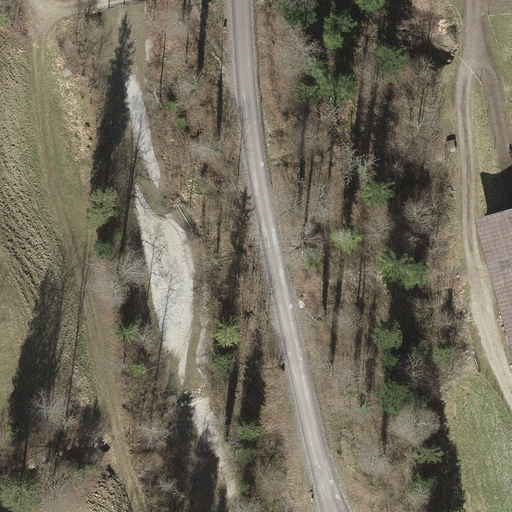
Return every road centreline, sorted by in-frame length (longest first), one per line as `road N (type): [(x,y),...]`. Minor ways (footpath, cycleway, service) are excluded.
road 1 (track): [(242,0),(259,161),(331,511)]
road 2 (track): [(43,13),(44,143),(137,511)]
road 3 (track): [(511,390),(496,354),(470,225),(464,85),(473,33)]
road 4 (track): [(473,33),(511,163)]
